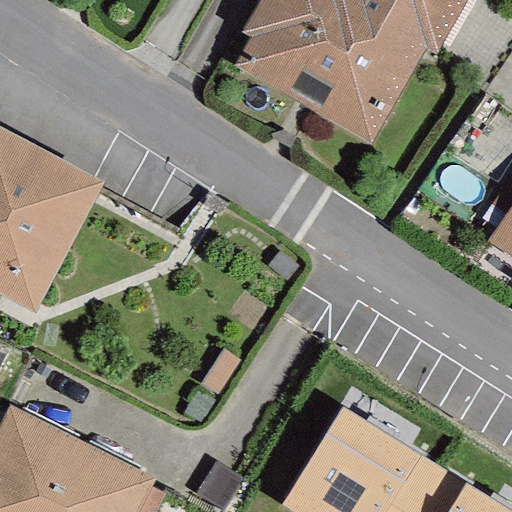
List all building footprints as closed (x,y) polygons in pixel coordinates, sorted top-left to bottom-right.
[(431,41),(454,0),(268,0),(253,27),(266,34),(250,61),(366,128),(420,35),(431,41)] [(496,231),(511,207),(511,111),(482,91),(422,180),(496,231)] [(0,280),(27,295),(85,186),(0,140),(0,280)] [(511,241),(511,207),(496,231),(511,241)] [(511,511),(511,496),(336,389),(269,498),(290,511),(511,511)] [(127,511),(143,482),(13,416),(0,441),(0,511),(127,511)]
